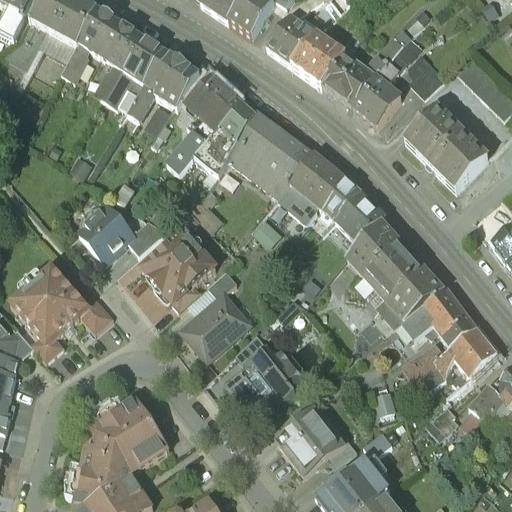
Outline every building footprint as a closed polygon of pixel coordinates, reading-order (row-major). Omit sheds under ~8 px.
[(0,0),(0,12),(1,13),(26,25),(38,0),(0,0)] [(90,14),(68,2),(65,0),(45,0),(31,27),(19,49),(0,62),(0,63),(27,77),(47,38),(77,53),(79,50),(96,17),(91,13),(90,14)] [(206,0),(200,10),(229,29),(246,0),(206,0)] [(274,12),(255,0),(246,0),(229,29),(252,45),(274,12)] [(255,0),(274,12),(281,0),(255,0)] [(352,0),(332,0),(327,5),(339,19),(356,4),(352,0)] [(26,25),(1,13),(0,15),(0,62),(19,49),(31,27),(26,25)] [(119,31),(96,17),(79,50),(87,55),(101,64),(119,31)] [(317,44),(290,25),(266,55),(291,73),(317,44)] [(142,45),(119,31),(101,64),(114,73),(123,78),(142,45)] [(346,64),(317,44),(291,73),(322,94),(346,64)] [(165,59),(142,45),(123,78),(131,83),(141,90),(139,93),(143,96),(165,59)] [(77,53),(63,81),(74,87),(86,65),(84,61),(87,55),(79,50),(77,53)] [(199,81),(165,59),(143,96),(128,121),(137,126),(155,98),(157,99),(155,102),(175,115),(178,116),(183,108),(199,81)] [(401,78),(425,103),(444,85),(420,60),(401,78)] [(511,101),(472,63),(457,78),(505,124),(511,116),(511,101)] [(346,64),(322,94),(352,116),(376,86),(388,72),(386,70),(385,70),(378,64),(366,79),(354,70),(353,66),(349,66),(346,64)] [(388,72),(376,86),(385,93),(388,90),(404,70),(400,67),(397,71),(392,67),(388,72)] [(106,80),(95,101),(106,107),(123,78),(114,73),(111,78),(106,80)] [(123,78),(106,107),(117,114),(129,93),(127,89),(131,83),(123,78)] [(242,112),(211,84),(208,87),(199,81),(183,108),(190,114),(199,121),(188,134),(195,140),(178,160),(190,170),(194,166),(243,112),(242,112)] [(385,93),(376,86),(352,116),(377,136),(401,106),(385,93)] [(162,115),(152,108),(138,130),(148,136),(162,115)] [(175,115),(152,153),(162,159),(190,114),(183,108),(178,116),(175,115)] [(243,112),(194,166),(200,171),(219,185),(229,168),(254,122),(243,112)] [(486,166),(435,116),(404,148),(455,198),(486,166)] [(314,161),(257,119),(254,122),(229,168),(280,206),(314,162),(314,161)] [(178,160),(167,172),(180,183),(187,174),(190,170),(178,160)] [(346,188),(314,162),(280,206),(278,208),(297,223),(306,231),(316,219),(312,216),(316,212),(323,218),(346,188)] [(200,171),(194,166),(190,170),(187,174),(194,180),(200,171)] [(346,188),(323,218),(336,228),(361,202),(346,188)] [(125,194),(116,209),(124,215),(134,200),(125,194)] [(385,225),(361,202),(336,228),(360,251),(380,231),(385,225)] [(278,208),(252,240),(269,255),(297,223),(278,208)] [(84,232),(83,237),(85,237),(79,243),(105,273),(117,263),(115,261),(127,251),(133,245),(132,244),(108,217),(102,222),(102,221),(97,221),(91,223),(87,227),(84,232)] [(190,220),(172,235),(180,245),(184,242),(185,243),(200,230),(190,220)] [(148,230),(132,244),(133,245),(127,251),(139,265),(166,241),(148,230)] [(423,278),(401,253),(402,252),(394,244),(393,245),(380,231),(360,251),(347,266),(387,310),(379,317),(397,337),(401,333),(444,300),(430,286),(431,285),(424,277),(423,278)] [(511,232),(488,251),(511,281),(511,280),(511,232)] [(180,245),(142,278),(172,312),(191,295),(193,297),(195,296),(215,278),(185,243),(184,242),(180,245)] [(89,318),(52,275),(40,286),(43,288),(24,304),(22,302),(10,313),(40,347),(47,355),(56,347),(80,326),(89,318)] [(228,279),(208,297),(218,310),(225,304),(238,292),(228,279)] [(191,295),(172,312),(180,321),(201,302),(195,296),(193,297),(191,295)] [(469,328),(446,298),(444,300),(401,333),(413,349),(426,339),(431,345),(438,340),(444,347),(469,328)] [(218,310),(182,341),(205,368),(227,349),(230,352),(250,335),(225,304),(218,310)] [(293,308),(276,325),(285,334),(304,315),(293,308)] [(89,318),(80,326),(96,343),(114,327),(98,310),(89,318)] [(469,328),(444,347),(451,356),(476,337),(469,328)] [(0,382),(16,386),(20,370),(22,368),(9,354),(13,351),(9,347),(7,345),(10,342),(0,330),(0,382)] [(438,377),(420,388),(427,399),(446,388),(449,379),(455,367),(463,378),(452,391),(458,398),(470,387),(496,362),(476,337),(451,356),(443,362),(433,369),(438,377)] [(31,354),(18,339),(9,347),(13,351),(9,354),(22,368),(34,358),(31,354)] [(256,344),(241,359),(251,372),(268,358),(256,344)] [(47,355),(40,347),(31,354),(34,358),(47,372),(64,357),(56,347),(47,355)] [(436,352),(403,374),(414,392),(420,388),(438,377),(433,369),(443,362),(436,352)] [(276,368),(268,358),(251,372),(246,376),(252,385),(257,384),(271,403),(271,408),(278,416),(294,403),(292,400),(301,392),(306,381),(303,377),(294,377),(282,362),(276,368)] [(511,377),(511,376),(492,399),(503,410),(502,411),(508,416),(511,411),(511,377)] [(0,442),(3,443),(16,386),(0,382),(0,442)] [(414,392),(398,402),(402,415),(427,399),(420,388),(414,392)] [(490,396),(469,420),(472,423),(482,434),(490,425),(502,411),(503,410),(492,399),(490,396)] [(312,404),(290,421),(298,431),(314,419),(320,415),(312,404)] [(389,405),(372,411),(380,434),(397,429),(389,405)] [(123,425),(105,437),(102,432),(92,439),(83,482),(87,483),(83,504),(79,503),(77,511),(147,511),(129,484),(167,459),(135,411),(120,420),(123,425)] [(447,415),(431,428),(445,444),(455,434),(450,429),(455,424),(447,415)] [(298,431),(276,449),(304,485),(326,467),(342,455),(342,454),(314,419),(298,431)] [(472,423),(463,433),(473,444),(477,440),(482,434),(472,423)] [(504,428),(499,434),(490,425),(482,434),(477,440),(473,444),(476,448),(480,445),(494,456),(501,447),(511,454),(511,434),(506,429),(504,428)] [(342,455),(326,467),(334,477),(357,460),(348,449),(342,454),(342,455)] [(352,468),(300,510),(301,511),(365,511),(379,502),(352,468)] [(482,491),(476,497),(483,503),(488,497),(482,491)]
